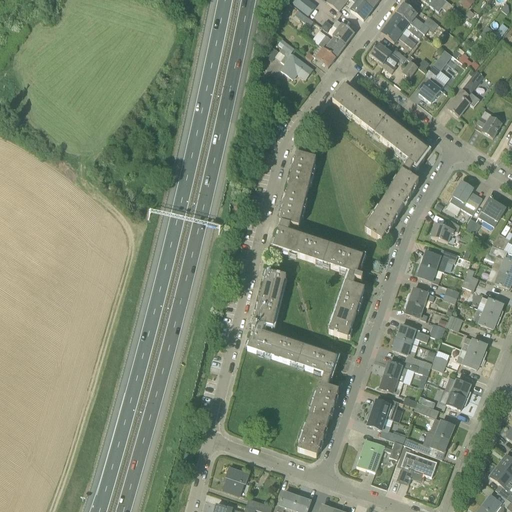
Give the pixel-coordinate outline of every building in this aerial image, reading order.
[(285,0),(308,18),(316,8),(305,0),(285,0)] [(350,12),(364,23),(373,10),(359,0),(329,0),(327,3),(329,5),(339,12),(340,13),(345,6),(349,0),(350,0),(356,5),(350,12)] [(359,0),(373,10),(381,0),(359,0)] [(420,0),(439,14),(442,10),(448,14),(453,8),(451,6),(443,0),(420,0)] [(474,0),(464,0),(462,3),(469,10),(476,1),(474,0)] [(429,32),(433,35),(439,27),(429,20),(424,25),(416,19),(418,16),(404,5),(397,15),(425,37),(429,32)] [(425,37),(397,15),(396,15),(397,15),(390,25),(403,35),(407,31),(420,41),(424,36),(425,37)] [(305,17),(301,23),(309,29),(313,23),(305,17)] [(327,32),(332,25),(326,20),(321,27),(327,32)] [(346,47),(355,35),(337,22),(333,27),(338,31),(333,37),(334,39),(335,39),(346,47)] [(390,25),(382,35),(395,46),(399,41),(403,35),(390,25)] [(493,36),(498,41),(508,29),(503,25),(493,36)] [(324,50),(336,60),(346,47),(335,39),(334,39),(332,42),(327,38),(320,47),(324,50)] [(404,44),(412,50),(416,45),(407,39),(404,44)] [(282,41),(280,44),(279,46),(283,50),(280,54),(285,58),(281,63),(285,66),(280,72),(294,82),(299,76),(306,81),(313,72),(293,56),(292,55),(295,51),(282,41)] [(389,60),(392,56),(379,45),(370,57),(380,64),(379,65),(392,75),(397,70),(391,65),(393,63),(389,60)] [(408,61),(398,53),(397,54),(392,49),(389,53),(392,56),(404,65),(408,61)] [(317,60),(316,60),(329,70),(336,60),(324,50),(317,60)] [(305,58),(312,63),(315,59),(315,58),(314,58),(309,54),(305,58)] [(441,58),(426,77),(430,81),(419,95),(431,105),(441,92),(445,86),(436,79),(448,64),(441,58)] [(414,61),(411,64),(418,69),(421,66),(420,65),(414,61)] [(418,69),(411,64),(403,75),(410,81),(418,69)] [(459,97),(448,111),(459,119),(469,106),(474,110),(481,102),(471,94),(483,79),(477,74),(459,97)] [(416,169),(428,153),(345,89),(333,104),(409,163),(403,174),(408,177),(414,167),(416,169)] [(485,113),(477,126),(484,130),(482,134),(493,140),(502,126),(491,120),(492,117),(485,113)] [(288,191),(308,195),(316,162),(297,157),(288,191)] [(402,173),(384,203),(400,213),(419,184),(408,177),(403,174),(402,173)] [(471,195),(473,191),(462,185),(446,210),(457,217),(461,211),(472,218),(481,203),(475,199),(476,198),(471,195)] [(280,224),(282,225),(291,227),(299,229),(308,195),(288,191),(280,224)] [(505,211),(490,201),(479,219),(494,229),(505,211)] [(384,203),(365,232),(382,243),(400,213),(384,203)] [(476,236),(481,227),(471,221),(465,231),(476,236)] [(458,235),(460,228),(449,222),(447,230),(436,226),(433,233),(431,235),(432,237),(431,240),(448,245),(451,238),(453,239),(454,233),(458,235)] [(357,277),(363,259),(288,235),(291,227),(282,225),(273,250),(350,276),(357,277)] [(511,241),(511,243),(510,242),(500,235),(493,247),(505,253),(509,245),(511,247),(511,241)] [(494,271),(511,277),(511,263),(505,261),(508,254),(493,248),(490,255),(498,259),(494,271)] [(420,265),(437,272),(444,274),(449,261),(427,253),(425,260),(422,259),(420,265)] [(472,264),(460,259),(456,269),(468,274),(469,270),(472,264)] [(439,286),(441,281),(435,279),(437,272),(420,265),(417,273),(420,274),(418,279),(439,286)] [(469,270),(468,274),(464,282),(477,287),(479,281),(473,278),(475,273),(469,270)] [(489,283),(510,291),(511,286),(511,285),(511,277),(494,271),(489,283)] [(254,325),(252,332),(254,332),(263,336),(265,328),(274,330),(286,279),(267,274),(254,325)] [(346,285),(329,335),(348,341),(365,291),(353,287),(355,281),(362,284),(363,279),(357,277),(350,276),(347,285),(346,285)] [(477,287),(464,282),(462,288),(474,293),(477,287)] [(448,289),(446,296),(458,300),(460,294),(448,289)] [(410,294),(407,302),(425,309),(427,302),(433,304),(435,298),(414,291),(412,295),(410,294)] [(458,300),(446,296),(443,302),(456,306),(458,300)] [(502,307),(482,299),(481,304),(487,306),(484,313),(501,320),(503,313),(500,312),(502,307)] [(425,309),(407,302),(405,309),(408,310),(406,317),(416,320),(420,322),(421,321),(426,323),(427,321),(428,318),(422,316),(425,309)] [(479,326),(493,332),(496,326),(498,327),(501,320),(484,313),(478,311),(474,320),(473,323),(479,326)] [(450,317),(448,323),(460,328),(463,322),(450,317)] [(460,328),(448,323),(445,329),(458,334),(460,328)] [(433,326),(431,332),(443,337),(445,330),(440,329),(433,326)] [(427,345),(429,339),(429,338),(402,327),(400,333),(397,332),(395,339),(412,345),(414,340),(427,345)] [(248,351),(324,377),(321,387),(328,389),(331,380),(337,361),(263,336),(254,332),(248,351)] [(431,332),(429,338),(429,339),(440,343),(442,340),(443,337),(431,332)] [(393,353),(407,358),(413,360),(418,347),(412,345),(395,339),(392,346),(395,347),(393,353)] [(470,347),(467,354),(484,361),(487,354),(485,353),(487,347),(466,339),(464,345),(470,347)] [(484,361),(467,354),(465,361),(459,358),(457,363),(463,366),(462,366),(477,372),(479,367),(482,368),(484,361)] [(436,358),(434,364),(446,368),(448,362),(436,358)] [(420,362),(418,368),(430,372),(431,370),(433,366),(426,364),(420,362)] [(389,364),(385,378),(399,382),(404,384),(409,371),(428,378),(430,372),(418,368),(405,363),(403,369),(389,364)] [(431,370),(444,375),(446,368),(434,364),(433,366),(431,370)] [(399,382),(385,378),(380,391),(394,396),(395,395),(400,397),(402,392),(396,390),(399,382)] [(454,388),(451,394),(468,401),(471,394),(469,393),(471,387),(456,382),(450,380),(448,385),(454,388)] [(328,389),(321,387),(320,386),(309,419),(328,425),(332,413),(333,413),(335,407),(339,392),(328,389)] [(466,408),(468,401),(451,394),(448,401),(442,399),(439,407),(446,409),(447,407),(461,413),(463,407),(466,408)] [(418,404),(429,409),(432,403),(420,399),(418,404)] [(370,415),(393,423),(399,404),(386,400),(384,405),(376,403),(374,408),(372,408),(370,415)] [(405,400),(403,406),(415,410),(418,404),(405,400)] [(439,413),(429,409),(418,404),(415,410),(415,412),(435,420),(436,421),(438,417),(439,413)] [(386,441),(395,444),(395,443),(403,446),(406,439),(389,434),(391,430),(384,427),(386,421),(393,423),(370,415),(367,422),(370,422),(368,428),(388,435),(386,441)] [(328,425),(309,419),(298,452),(317,459),(321,445),(322,446),(324,439),(328,425)] [(454,428),(436,421),(435,420),(430,433),(449,441),(454,428)] [(428,433),(420,453),(433,458),(436,452),(444,455),(449,441),(430,433),(430,434),(428,433)] [(404,447),(410,449),(413,442),(407,440),(404,447)] [(385,449),(386,449),(367,442),(357,468),(376,475),(384,452),(391,455),(390,459),(398,462),(403,446),(395,443),(395,444),(393,451),(385,449)] [(511,452),(507,458),(499,468),(511,478),(511,452)] [(432,480),(437,465),(407,454),(401,469),(403,469),(398,484),(409,488),(414,474),(432,480)] [(511,487),(511,478),(499,468),(491,479),(500,487),(496,493),(511,504),(511,503),(511,499),(510,498),(511,496),(511,494),(509,492),(511,487)] [(223,492),(241,498),(245,486),(246,487),(250,477),(229,470),(226,479),(227,479),(223,492)] [(293,511),(298,499),(285,494),(279,508),(277,511),(293,511)] [(491,497),(482,508),(487,511),(497,511),(502,506),(491,497)] [(298,499),(293,511),(308,511),(311,504),(298,499)] [(246,509),(255,511),(271,511),(273,509),(249,501),(246,509)]
